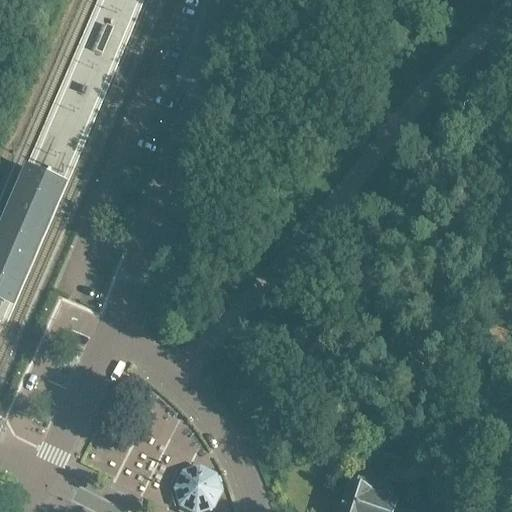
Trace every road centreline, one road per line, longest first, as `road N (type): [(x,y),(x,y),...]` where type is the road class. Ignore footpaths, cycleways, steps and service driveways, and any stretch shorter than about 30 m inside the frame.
road 1 (tertiary): [(110,333),(198,98),(201,60),(224,0)]
road 2 (residential): [(110,333),(155,360),(203,410),(230,446),(257,511)]
road 3 (tertiary): [(46,479),(110,333)]
